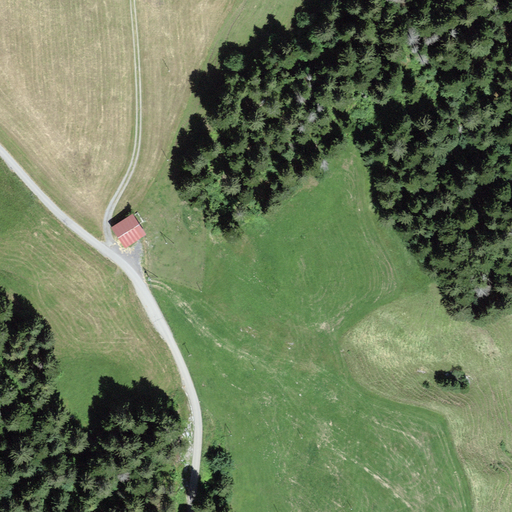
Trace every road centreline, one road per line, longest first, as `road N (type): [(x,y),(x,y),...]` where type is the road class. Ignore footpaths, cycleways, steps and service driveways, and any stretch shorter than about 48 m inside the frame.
road 1 (track): [(193,511),(198,423),(169,338),(128,270),(69,223),(0,149)]
road 2 (track): [(462,511),(452,479),(359,436),(211,328),(168,286),(137,281)]
road 3 (track): [(111,255),(106,226),(138,144),(133,0)]
